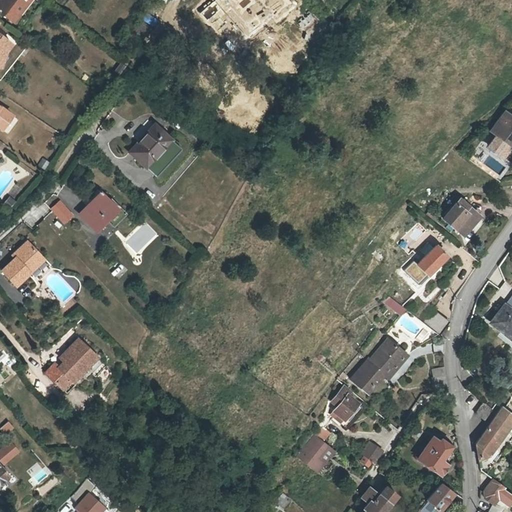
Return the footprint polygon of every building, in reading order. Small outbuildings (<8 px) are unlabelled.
[(12,9),(0,0),(0,14),(7,20),(14,12),(12,9)] [(0,0),(12,9),(19,0),(0,0)] [(214,0),(213,1),(247,42),(291,6),(285,0),(214,0)] [(0,60),(6,53),(11,45),(0,36),(0,60)] [(6,53),(0,60),(0,72),(12,57),(6,53)] [(0,130),(1,130),(11,116),(0,108),(0,130)] [(511,138),(511,116),(505,111),(490,131),(508,144),(511,138)] [(13,118),(11,116),(1,130),(3,132),(13,118)] [(136,143),(151,126),(145,121),(131,138),(136,143)] [(169,142),(151,126),(136,143),(127,153),(144,169),(169,142)] [(40,158),(37,166),(45,169),(49,161),(40,158)] [(2,205),(11,210),(16,201),(7,196),(2,205)] [(115,212),(100,197),(80,217),(94,232),(115,212)] [(463,210),(455,203),(442,218),(459,232),(469,221),(472,223),(480,213),(469,205),(463,210)] [(59,205),(51,213),(64,227),(72,219),(59,205)] [(27,275),(29,273),(26,271),(40,257),(25,242),(12,256),(15,260),(27,275)] [(446,256),(436,246),(416,264),(427,274),(446,256)] [(26,271),(29,273),(42,259),(40,257),(26,271)] [(27,275),(15,260),(2,273),(15,287),(27,275)] [(399,313),(404,308),(389,296),(383,300),(399,313)] [(492,320),(502,328),(503,326),(511,333),(511,308),(506,303),(492,320)] [(447,321),(432,309),(422,322),(437,334),(447,321)] [(62,369),(60,366),(58,364),(48,374),(66,390),(75,381),(77,382),(88,370),(86,368),(90,363),(92,365),(100,357),(80,339),(70,350),(72,352),(64,360),(65,361),(67,363),(62,369)] [(370,359),(369,358),(350,379),(364,391),(380,374),(386,379),(407,355),(388,340),(370,359)] [(433,377),(445,375),(444,368),(432,370),(433,377)] [(447,386),(445,375),(433,377),(432,378),(434,388),(447,386)] [(75,381),(66,390),(71,394),(79,385),(77,382),(75,381)] [(349,390),(343,385),(329,400),(336,406),(329,414),(339,423),(356,403),(346,394),(349,390)] [(475,413),(484,419),(491,409),(483,402),(475,413)] [(359,406),(356,403),(339,423),(343,426),(359,406)] [(492,456),(511,427),(511,415),(501,406),(475,442),(479,460),(492,456)] [(5,421),(0,429),(0,430),(7,435),(13,425),(5,421)] [(324,440),(330,434),(322,427),(316,433),(324,440)] [(314,437),(298,458),(301,461),(309,467),(318,473),(324,465),(318,460),(328,448),(314,437)] [(438,441),(432,437),(417,459),(440,474),(447,464),(440,459),(449,445),(440,439),(438,441)] [(361,454),(374,463),(382,451),(369,442),(361,454)] [(0,451),(0,465),(1,467),(18,452),(10,443),(0,451)] [(318,460),(324,465),(333,452),(328,448),(318,460)] [(1,467),(0,465),(0,483),(9,476),(1,467)] [(481,489),(482,496),(494,506),(506,489),(490,477),(481,489)] [(78,504),(88,493),(95,486),(86,478),(69,496),(78,504)] [(453,492),(439,482),(434,489),(426,500),(438,510),(453,492)] [(385,487),(378,495),(389,504),(396,496),(385,487)] [(382,511),(389,504),(378,495),(369,488),(361,498),(368,504),(363,509),(365,510),(363,511),(382,511)] [(97,511),(103,506),(88,493),(78,504),(74,508),(77,511),(97,511)] [(283,495),(276,502),(282,508),(289,501),(283,495)]
